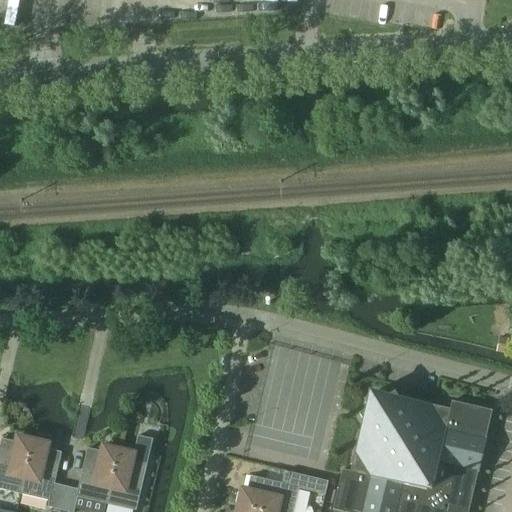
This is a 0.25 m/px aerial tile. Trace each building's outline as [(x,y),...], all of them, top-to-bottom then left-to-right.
[(499,338),(496,351),(504,353),(508,341),(499,338)] [(342,472),(333,511),(469,511),(478,475),(479,475),(487,440),(486,440),(492,413),(452,403),(450,411),(398,399),(395,394),(390,397),(375,394),(368,398),(367,401),(364,413),(359,416),(362,421),(350,473),(342,472)] [(138,438),(134,456),(119,453),(106,506),(132,511),(136,511),(153,441),(138,438)] [(0,491),(20,496),(33,443),(18,439),(17,444),(2,441),(0,447),(0,491)] [(48,446),(33,443),(20,496),(49,503),(48,509),(60,511),(66,489),(54,486),(62,455),(47,451),(48,446)] [(106,506),(119,453),(104,449),(103,454),(87,450),(78,491),(66,489),(60,511),(74,511),(78,499),(106,506)] [(242,492),(239,507),(260,511),(294,511),(299,491),(325,497),(328,484),(285,473),(282,485),(251,478),(247,493),(242,492)]
